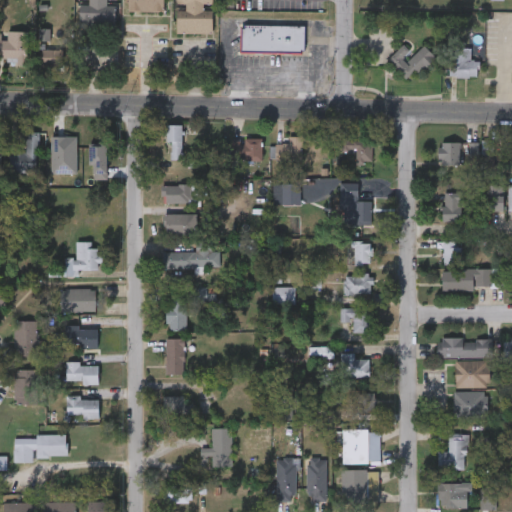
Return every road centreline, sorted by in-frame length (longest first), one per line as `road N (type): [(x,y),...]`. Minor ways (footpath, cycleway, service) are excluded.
road 1 (tertiary): [(0,104),(511,113)]
road 2 (residential): [(136,511),(135,105)]
road 3 (residential): [(413,511),(410,111)]
